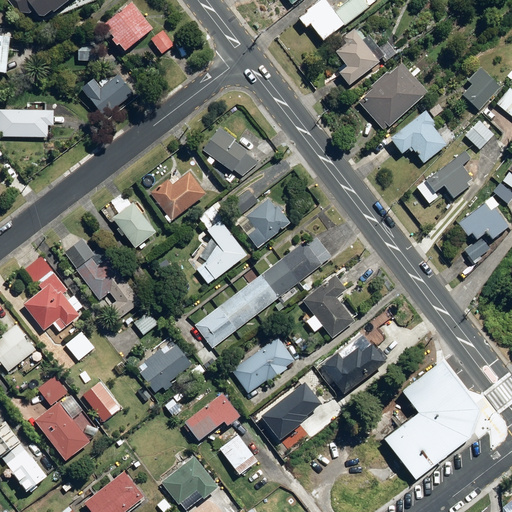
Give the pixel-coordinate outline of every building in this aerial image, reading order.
[(35,9),(27,0),(8,0),(17,12),(30,13),(35,9)] [(52,9),(45,0),(27,0),(35,9),(39,15),(44,16),(52,9)] [(55,12),(65,3),(62,0),(45,0),(52,9),(55,12)] [(377,0),(349,0),(338,8),(334,3),(329,7),(322,0),(320,0),(295,20),(304,32),(309,28),(311,31),(322,45),(378,1),(377,0)] [(119,45),(125,53),(152,29),(131,3),(103,27),(114,39),(111,41),(116,47),(119,45)] [(152,49),(156,55),(160,52),(162,55),(174,45),(163,30),(151,40),(156,46),(152,49)] [(376,65),(375,64),(382,59),(385,64),(395,57),(384,41),(377,47),(370,38),(361,44),(352,32),(341,40),(344,46),(334,53),(346,70),(338,76),(346,88),(376,65)] [(0,74),(5,75),(9,38),(0,36),(0,74)] [(78,61),(98,61),(99,44),(78,43),(78,61)] [(426,95),(421,89),(428,83),(416,70),(409,77),(399,66),(388,76),(387,74),(386,73),(367,90),(368,92),(360,99),(356,103),(382,132),(387,127),(389,130),(426,95)] [(456,93),(477,113),(500,89),(479,69),(456,93)] [(89,99),(104,118),(132,95),(118,76),(100,90),(93,81),(80,90),(88,100),(89,99)] [(511,88),(496,107),(511,119),(511,88)] [(0,137),(47,138),(47,127),(53,127),(53,113),(0,111),(0,137)] [(422,166),(445,146),(430,131),(434,128),(421,114),(388,144),(400,158),(408,151),(422,166)] [(479,122),(463,137),(478,152),(493,136),(479,122)] [(202,151),(232,173),(233,171),(242,177),(258,165),(245,154),(247,152),(234,143),(235,140),(218,129),(202,151)] [(425,183),(434,195),(442,189),(452,201),(468,188),(465,185),(472,180),(461,167),(469,160),(463,152),(425,183)] [(511,168),(508,174),(503,181),(511,187),(511,168)] [(167,180),(149,194),(171,222),(205,195),(188,173),(172,186),(167,180)] [(511,193),(502,186),(495,195),(507,205),(511,199),(511,193)] [(233,202),(242,214),(258,202),(248,190),(233,202)] [(492,250),(489,245),(509,231),(494,210),(498,207),(491,198),(456,223),(470,242),(461,249),(473,265),(492,250)] [(249,235),(259,248),(290,224),(277,208),(275,209),(268,200),(246,218),(255,230),(249,235)] [(112,221),(135,250),(155,233),(132,204),(112,221)] [(223,254),(205,268),(215,281),(246,256),(220,222),(206,232),(223,254)] [(76,269),(93,256),(82,240),(64,253),(76,269)] [(330,259),(315,240),(307,247),(321,265),(330,259)] [(307,247),(304,243),(194,327),(197,331),(208,346),(211,350),(322,266),(321,265),(307,247)] [(36,288),(40,293),(22,307),(42,333),(51,326),(58,334),(78,318),(75,314),(66,303),(61,297),(65,293),(52,276),(53,275),(40,259),(23,272),(34,286),(37,284),(39,286),(36,288)] [(108,308),(117,321),(140,304),(107,260),(96,268),(90,260),(75,271),(98,302),(109,295),(115,303),(108,308)] [(335,300),(345,292),(334,278),(302,302),(310,313),(321,327),(331,341),(354,324),(335,300)] [(82,309),(73,297),(66,303),(75,314),(82,309)] [(301,319),(313,334),(321,327),(310,313),(301,319)] [(142,337),(157,325),(149,314),(134,325),(142,337)] [(35,353),(14,327),(0,339),(2,341),(0,342),(0,366),(7,375),(35,353)] [(197,331),(185,340),(196,355),(208,346),(197,331)] [(94,349),(81,333),(65,346),(78,362),(94,349)] [(285,368),(293,362),(277,339),(230,371),(247,395),(266,382),(267,384),(287,371),(285,368)] [(190,367),(171,342),(144,363),(145,364),(137,370),(140,374),(139,375),(154,395),(161,389),(164,392),(171,387),(169,383),(190,367)] [(340,361),(336,355),(320,367),(341,397),(385,366),(371,347),(359,355),(356,350),(340,361)] [(421,418),(386,444),(414,481),(468,441),(479,413),(441,363),(402,392),(421,418)] [(74,375),(70,369),(65,373),(69,379),(74,375)] [(66,395),(53,378),(37,390),(50,407),(66,395)] [(141,386),(137,381),(129,387),(133,392),(141,386)] [(304,418),(320,407),(303,385),(258,419),(278,444),(301,426),(300,425),(305,420),(304,418)] [(150,399),(142,388),(136,392),(145,403),(150,399)] [(225,430),(239,420),(221,396),(182,424),(196,444),(222,425),(225,430)] [(172,398),(162,406),(173,419),(183,411),(172,398)] [(56,405),(33,423),(64,464),(87,446),(56,405)] [(46,481),(5,425),(0,428),(0,459),(1,459),(12,474),(10,475),(25,496),(46,481)] [(256,463),(237,437),(218,450),(236,476),(256,463)] [(201,502),(217,491),(192,459),(159,484),(177,507),(195,493),(201,502)] [(87,511),(127,511),(142,500),(123,474),(82,505),(87,511)]
